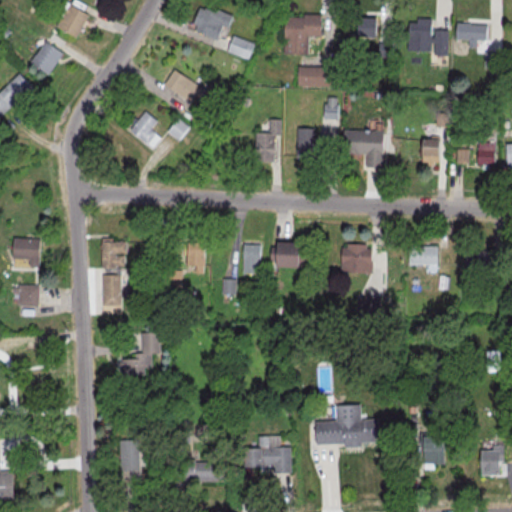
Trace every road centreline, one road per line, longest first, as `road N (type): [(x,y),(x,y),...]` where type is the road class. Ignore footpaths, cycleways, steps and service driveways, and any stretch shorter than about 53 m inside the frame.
road 1 (residential): [(89,511),(71,135),(134,44),(154,0)]
road 2 (residential): [(511,204),(72,189)]
